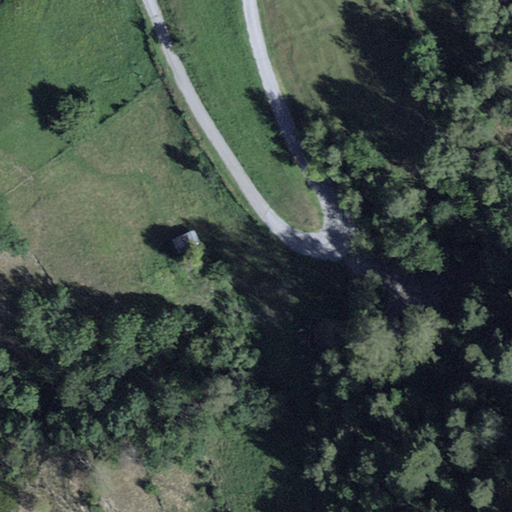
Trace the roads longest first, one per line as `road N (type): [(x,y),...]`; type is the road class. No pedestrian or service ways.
road 1 (residential): [(149,0),(178,72),(230,161),(278,229),(306,245),(327,245),(340,216),(292,132),(253,35),(250,0)]
road 2 (track): [(275,511),(275,438),(312,382),(352,344),(362,294),(337,233)]
